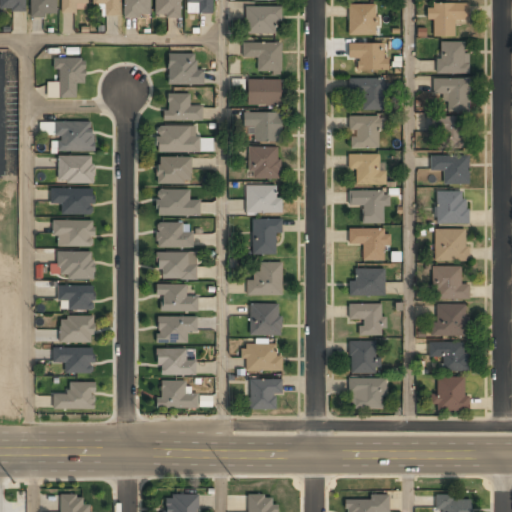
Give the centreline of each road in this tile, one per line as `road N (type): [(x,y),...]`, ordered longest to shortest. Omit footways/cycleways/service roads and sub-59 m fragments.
road 1 (residential): [(318,0),(317,511)]
road 2 (residential): [(502,0),(503,426)]
road 3 (secondary): [(126,453),(511,454)]
road 4 (residential): [(125,87),(126,453)]
road 5 (residential): [(511,426),(230,426),(188,454)]
road 6 (secondary): [(0,451),(126,453)]
